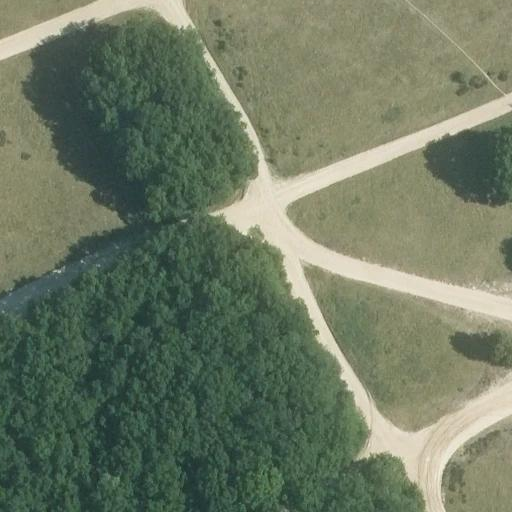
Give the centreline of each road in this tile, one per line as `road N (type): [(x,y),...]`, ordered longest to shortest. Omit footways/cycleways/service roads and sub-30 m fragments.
road 1 (track): [(166,0),(239,118),(297,288),(335,366),(435,511)]
road 2 (track): [(0,314),(121,254),(511,101)]
road 3 (track): [(93,267),(245,511)]
road 4 (track): [(278,234),(336,263),(511,310)]
road 5 (track): [(295,511),(511,400)]
road 6 (track): [(124,0),(0,50)]
